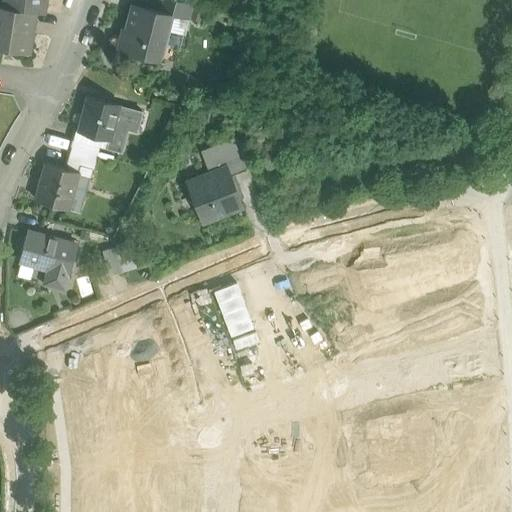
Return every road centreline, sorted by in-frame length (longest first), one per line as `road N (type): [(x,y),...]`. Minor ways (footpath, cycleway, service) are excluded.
road 1 (residential): [(218,511),(218,420),(511,344)]
road 2 (residential): [(0,359),(166,280),(292,233)]
road 3 (unclassified): [(292,233),(486,194),(511,172)]
road 4 (residential): [(0,192),(60,86)]
